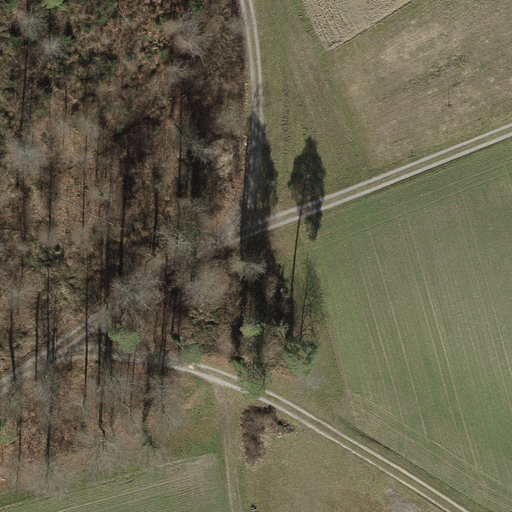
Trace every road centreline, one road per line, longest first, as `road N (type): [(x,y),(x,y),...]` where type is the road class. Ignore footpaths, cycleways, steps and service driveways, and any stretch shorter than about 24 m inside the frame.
road 1 (track): [(511,132),(215,248),(73,338)]
road 2 (track): [(450,511),(261,390),(225,388)]
road 3 (track): [(244,0),(257,118),(249,193),(215,248)]
road 4 (track): [(73,338),(183,358),(225,388)]
road 5 (track): [(225,388),(223,446),(235,511)]
